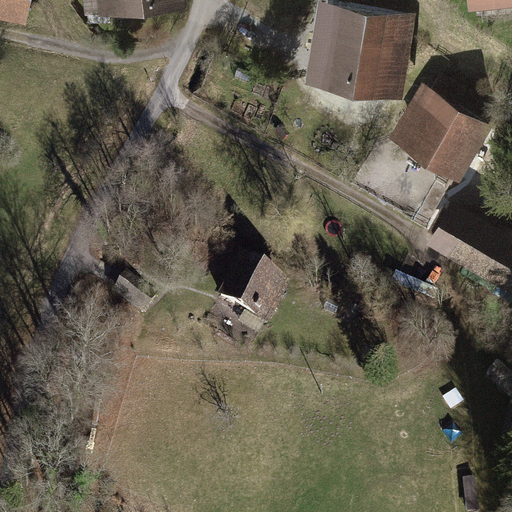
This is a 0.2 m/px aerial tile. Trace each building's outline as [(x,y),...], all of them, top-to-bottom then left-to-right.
[(28,0),(0,0),(0,22),(23,27),(28,0)] [(80,0),(82,21),(181,11),(180,0),(80,0)] [(409,16),(319,4),(307,87),(398,99),(409,16)] [(421,85),(389,140),(456,179),(488,124),(458,107),(467,90),(439,74),(429,90),(421,85)] [(511,237),(450,202),(426,244),(511,293),(511,237)] [(288,295),(237,264),(214,301),(265,332),(288,295)] [(128,277),(115,299),(146,318),(159,296),(128,277)] [(439,298),(395,280),(390,290),(434,309),(439,298)] [(511,379),(497,367),(484,383),(508,403),(511,398),(511,379)] [(511,409),(510,410),(503,441),(511,442),(511,409)] [(463,488),(463,511),(478,511),(477,487),(463,488)]
